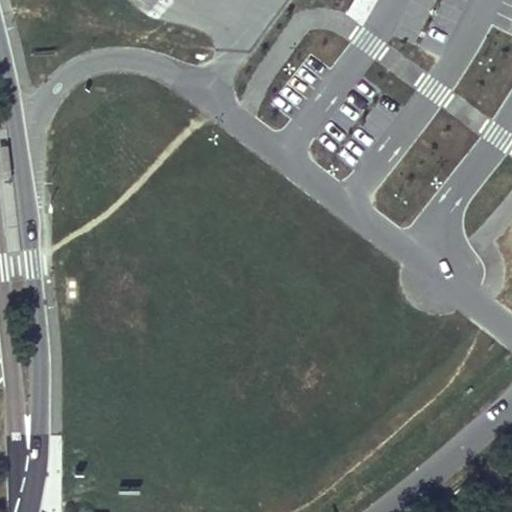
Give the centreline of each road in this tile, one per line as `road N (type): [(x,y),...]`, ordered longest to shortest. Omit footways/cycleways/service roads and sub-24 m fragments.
road 1 (secondary): [(28,511),(40,383),(23,168),(0,56)]
road 2 (residential): [(385,511),(511,403)]
